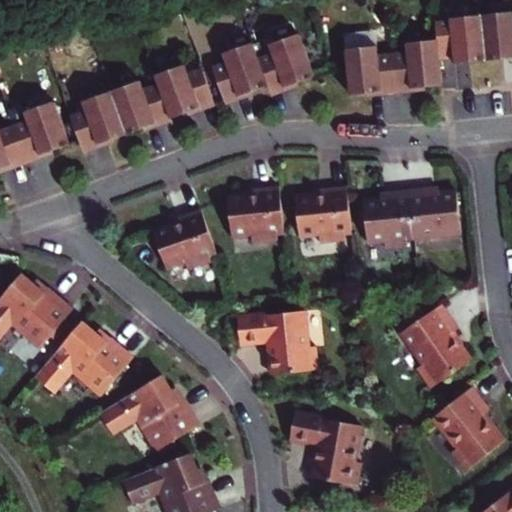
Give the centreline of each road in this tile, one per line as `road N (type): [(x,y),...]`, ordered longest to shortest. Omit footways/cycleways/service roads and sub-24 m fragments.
road 1 (residential): [(52,208),(257,135),(479,129)]
road 2 (residential): [(52,208),(236,386),(262,443),(270,511)]
road 3 (residential): [(479,129),(500,327),(511,358)]
